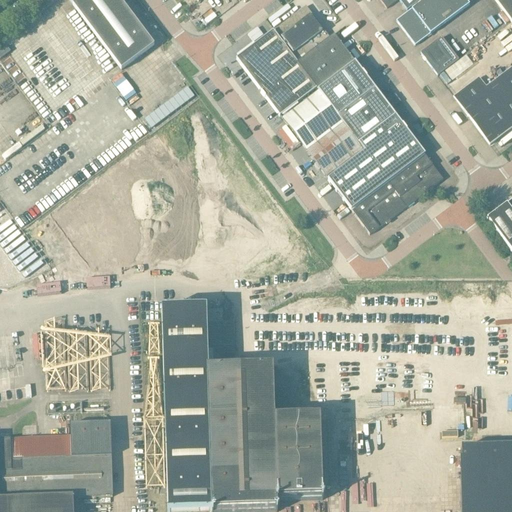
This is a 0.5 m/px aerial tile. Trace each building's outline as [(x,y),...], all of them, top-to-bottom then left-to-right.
[(121,71),(154,47),(118,0),(81,0),(73,7),(121,71)] [(406,12),(422,0),(378,0),(386,10),(398,1),(406,12)] [(425,0),(408,13),(396,22),(415,47),(469,6),(464,0),(425,0)] [(511,0),(492,0),(511,26),(511,0)] [(310,18),(312,16),(306,7),(275,30),(280,36),(277,38),(284,46),(297,64),(330,39),(324,31),(322,33),(310,18)] [(277,38),(273,32),(236,60),(247,74),(284,46),(277,38)] [(317,91),(354,63),(334,36),(330,40),(330,39),(297,64),(316,89),(316,90),(317,91)] [(430,68),(451,52),(441,38),(420,54),(430,68)] [(316,89),(297,64),(284,46),(247,74),(280,117),(316,90),(316,89)] [(437,77),(458,61),(451,52),(430,68),(437,77)] [(318,92),(338,118),(343,125),(358,145),(395,118),(375,91),(354,63),(317,91),(318,92)] [(489,146),(511,128),(511,68),(485,89),(478,79),(453,98),(489,146)] [(195,99),(185,86),(142,120),(151,133),(195,99)] [(343,125),(338,118),(318,92),(282,119),(306,152),(343,125)] [(362,151),(326,179),(351,211),(424,157),(395,118),(358,145),(358,146),(362,151)] [(358,146),(358,145),(343,125),(306,152),(326,179),(362,151),(358,146)] [(204,144),(219,163),(223,159),(209,141),(204,144)] [(369,237),(406,209),(443,181),(425,157),(388,185),(351,213),(369,237)] [(121,230),(138,220),(115,181),(99,191),(121,230)] [(511,200),(486,220),(511,252),(511,200)] [(50,204),(39,211),(38,209),(27,216),(31,222),(53,209),(50,204)] [(203,233),(179,251),(186,261),(210,242),(203,233)] [(511,300),(300,302),(301,361),(345,360),(346,401),(511,398),(511,300)] [(272,368),(208,370),(206,310),(161,311),(167,511),(276,511),(276,503),(322,501),(320,418),(274,419),(273,380),(277,379),(277,369),(272,369),(272,368)] [(222,347),(234,346),(233,322),(209,323),(210,347),(219,347),(219,349),(212,349),(212,369),(222,369),(221,367),(235,366),(234,348),(222,349),(222,347)] [(0,511),(74,511),(74,499),(112,498),(110,425),(70,426),(70,438),(0,439),(0,511)] [(511,511),(511,447),(461,449),(461,463),(460,464),(461,511),(511,511)]
